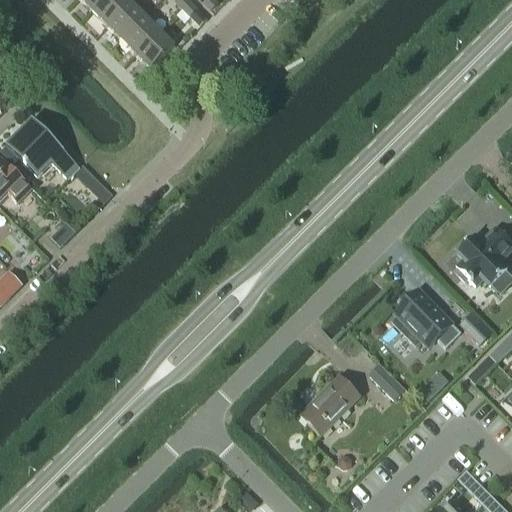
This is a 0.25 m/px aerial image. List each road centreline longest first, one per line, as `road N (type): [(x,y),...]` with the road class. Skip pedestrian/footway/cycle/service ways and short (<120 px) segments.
road 1 (residential): [(0,337),(191,144),(200,127),(203,59),(259,0)]
road 2 (residential): [(199,422),(511,114)]
road 3 (secondary): [(262,271),(511,23)]
road 4 (residential): [(511,474),(461,432),(377,511)]
road 5 (secondary): [(262,271),(224,290),(165,347),(136,395)]
road 6 (secondary): [(136,395),(180,367),(242,305),(262,271)]
road 7 (secondary): [(19,511),(136,395)]
road 8 (residential): [(108,511),(199,422)]
road 9 (residential): [(288,511),(199,422)]
